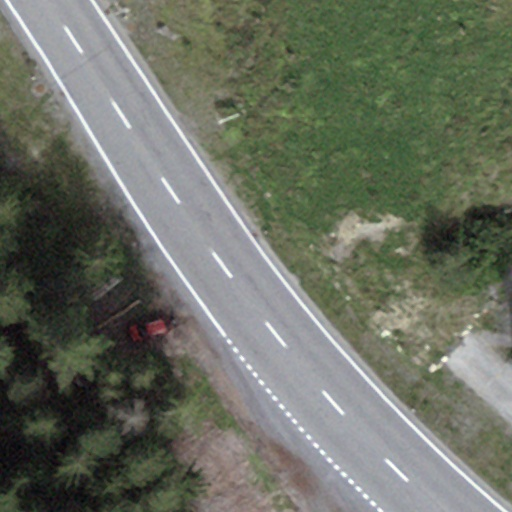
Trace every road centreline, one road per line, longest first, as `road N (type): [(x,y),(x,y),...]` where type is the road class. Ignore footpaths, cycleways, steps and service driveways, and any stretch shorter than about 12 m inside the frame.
road 1 (secondary): [(427,511),(231,297),(133,161),(36,0)]
road 2 (track): [(511,396),(390,275),(335,182),(357,118),(405,94),(511,131)]
